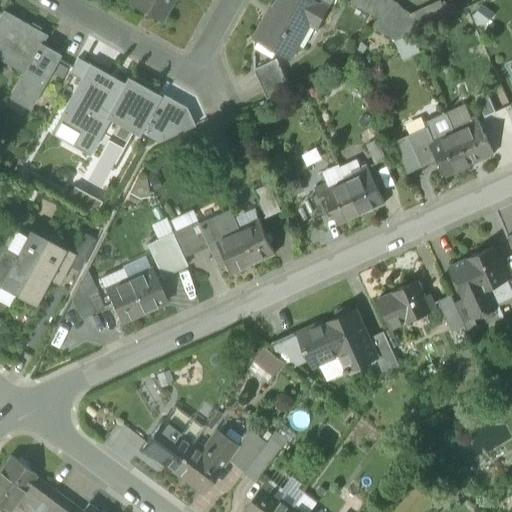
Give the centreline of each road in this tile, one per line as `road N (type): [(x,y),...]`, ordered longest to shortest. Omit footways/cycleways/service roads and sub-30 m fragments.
road 1 (residential): [(8,398),(34,395),(511,186)]
road 2 (residential): [(162,511),(8,398)]
road 3 (residential): [(58,0),(194,76)]
